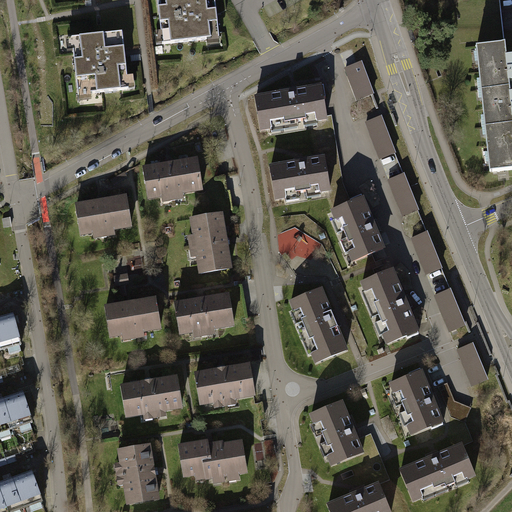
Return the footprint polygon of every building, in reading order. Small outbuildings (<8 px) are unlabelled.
[(155,0),(159,32),(154,32),(156,49),(206,42),(207,49),(220,48),(214,1),(220,0),(155,0)] [(121,33),(65,39),(67,54),(72,55),(76,100),(135,93),(133,78),(126,79),(121,33)] [(507,45),(475,48),(478,89),(510,86),(507,45)] [(343,69),(359,109),(376,102),(360,62),(343,69)] [(322,84),(252,95),(258,132),(328,121),(322,84)] [(511,105),(510,86),(478,89),(482,130),(511,127),(511,105)] [(367,132),(384,172),(401,166),(385,125),(367,132)] [(511,127),(482,130),(486,172),(511,169),(511,127)] [(322,154),(267,164),(273,200),(329,190),(322,154)] [(200,160),(152,164),(155,197),(202,193),(200,160)] [(385,181),(401,222),(419,215),(403,174),(385,181)] [(386,247),(362,191),(324,208),(349,263),(386,247)] [(228,213),(196,219),(206,274),(238,268),(228,213)] [(101,214),(56,220),(60,251),(106,245),(101,214)] [(279,245),(313,263),(324,242),(289,225),(279,245)] [(407,237),(423,278),(440,271),(424,230),(407,237)] [(393,265),(356,280),(381,346),(419,331),(393,265)] [(321,286),(284,302),(311,365),(348,349),(321,286)] [(226,289),(179,298),(185,330),(232,322),(226,289)] [(465,323),(449,289),(434,296),(450,330),(465,323)] [(162,303),(114,306),(117,339),(165,336),(162,303)] [(12,315),(0,318),(0,351),(20,346),(12,315)] [(486,378),(470,344),(455,351),(471,385),(486,378)] [(250,365),(203,374),(209,406),(256,398),(250,365)] [(421,366),(382,383),(406,440),(445,423),(421,366)] [(181,377),(129,384),(133,417),(186,409),(181,377)] [(23,394),(0,400),(0,433),(33,423),(23,394)] [(342,396),(305,411),(327,467),(364,452),(342,396)] [(460,439),(394,467),(410,504),(476,476),(460,439)] [(243,443),(195,446),(198,479),(246,476),(243,443)] [(154,445),(123,451),(133,505),(164,499),(154,445)] [(31,472),(2,483),(12,511),(17,511),(43,503),(31,472)] [(390,511),(378,480),(322,503),(325,511),(390,511)] [(12,511),(2,483),(0,483),(0,511),(12,511)]
